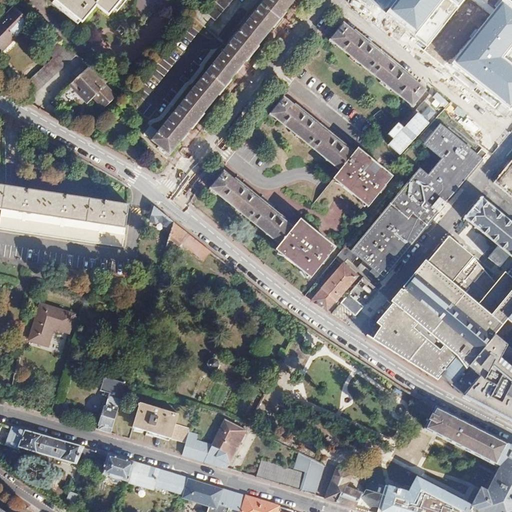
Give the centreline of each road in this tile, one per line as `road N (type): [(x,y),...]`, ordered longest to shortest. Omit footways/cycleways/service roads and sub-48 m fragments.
road 1 (residential): [(511,437),(302,308),(164,200)]
road 2 (residential): [(0,413),(322,511)]
road 3 (residential): [(164,200),(326,0)]
road 4 (residential): [(164,200),(0,100)]
